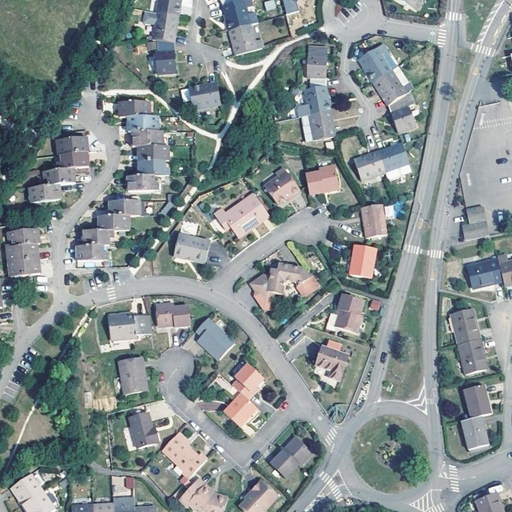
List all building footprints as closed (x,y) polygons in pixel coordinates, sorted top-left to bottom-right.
[(181,0),(159,0),(158,13),(179,16),(180,7),(181,0)] [(255,13),(248,15),(247,8),(253,7),(250,0),(244,0),(245,0),(239,2),(224,6),(228,23),(230,30),(251,25),(258,23),(255,13)] [(274,0),(271,0),(264,1),(265,10),(276,9),(274,0)] [(177,27),(179,16),(158,13),(148,11),(146,22),(156,24),(153,39),(159,40),(174,43),(174,42),(177,27)] [(251,25),(230,30),(237,55),(261,49),(264,48),(262,40),(255,42),(251,25)] [(176,62),(174,43),(159,40),(160,52),(156,52),(158,74),(177,73),(176,62)] [(327,86),(328,48),(311,47),(311,55),(309,55),(307,78),(311,78),(310,89),(327,86)] [(367,48),(360,52),(363,57),(370,53),(367,48)] [(377,49),(359,61),(368,74),(374,83),(392,72),(377,49)] [(392,72),(374,83),(380,92),(389,106),(407,94),(403,88),(392,72)] [(200,86),(190,88),(194,109),(222,104),(217,82),(200,86)] [(305,90),(307,104),(300,105),(298,107),(299,117),(302,117),(331,112),(330,103),(327,86),(310,89),(305,90)] [(302,95),(304,90),(297,87),(295,92),(302,95)] [(417,128),(410,108),(416,106),(411,92),(410,92),(407,94),(389,106),(395,123),(400,134),(417,128)] [(129,117),(146,117),(145,102),(119,103),(119,117),(129,117)] [(331,112),(302,117),(307,142),(335,137),(333,121),(331,112)] [(129,132),(133,132),(155,132),(155,117),(150,117),(146,117),(129,117),(129,126),(129,132)] [(139,147),(159,147),(159,132),(155,132),(133,132),(133,140),(133,147),(139,147)] [(61,140),(63,155),(88,152),(89,152),(88,137),(61,140)] [(379,153),(386,173),(388,180),(411,173),(409,165),(410,165),(403,144),(397,146),(392,148),(379,153)] [(139,154),(139,162),(165,162),(165,147),(163,147),(159,147),(139,147),(139,154)] [(74,168),(89,167),(89,160),(88,152),(63,155),(62,155),(63,161),(64,169),(74,168)] [(362,182),(386,173),(379,153),(355,161),(362,182)] [(140,177),(154,177),(166,177),(166,169),(165,162),(139,162),(140,170),(140,177)] [(306,175),(310,195),(324,193),(323,189),(339,186),(336,171),(333,167),(319,169),(320,172),(306,175)] [(60,185),(76,183),(75,175),(74,168),(64,169),(60,170),(48,171),(49,178),(50,186),(60,185)] [(300,193),(284,169),(276,175),(279,178),(265,189),(278,206),(286,200),(291,196),(292,198),(300,193)] [(140,177),(128,177),(128,188),(128,191),(154,191),(154,184),(154,177),(140,177)] [(34,188),(35,203),(61,200),(60,185),(50,186),(34,188)] [(238,240),(270,218),(254,195),(225,215),(222,210),(214,216),(226,232),(230,228),(238,240)] [(110,217),(125,216),(129,216),(136,216),(136,201),(110,202),(110,208),(110,217)] [(383,205),(362,209),(367,239),(388,235),(383,205)] [(464,226),(467,241),(490,236),(484,209),(469,212),(471,224),(464,226)] [(99,232),(109,232),(114,231),(125,231),(125,216),(110,217),(99,216),(99,232)] [(14,247),(38,245),(40,244),(38,229),(12,232),(13,240),(14,247)] [(83,247),(104,246),(110,246),(110,239),(109,232),(99,232),(83,232),(83,247)] [(194,259),(194,263),(205,266),(211,243),(180,236),(174,258),(185,261),(186,257),(194,259)] [(13,262),(39,259),(38,249),(38,245),(14,247),(11,247),(13,262)] [(83,247),(77,247),(78,262),(104,262),(104,254),(104,246),(83,247)] [(377,249),(356,246),(353,263),(350,275),(371,279),(377,249)] [(505,256),(497,258),(499,265),(506,263),(505,256)] [(15,277),(41,274),(40,267),(39,259),(13,262),(15,277)] [(503,283),(498,260),(468,267),(473,289),(483,286),(485,286),(485,287),(503,283)] [(511,261),(506,263),(499,265),(505,288),(511,285),(511,261)] [(271,272),(284,286),(284,282),(286,281),(295,282),(298,288),(304,297),(308,298),(319,290),(319,286),(313,277),(310,279),(304,269),(280,264),(270,271),(271,272)] [(284,286),(271,272),(270,277),(264,275),(262,277),(251,285),(258,295),(255,296),(264,310),(273,311),(275,301),(274,301),(276,294),(282,295),(284,286)] [(342,316),(341,315),(337,326),(358,333),(363,316),(361,315),(365,301),(343,294),(339,309),(343,311),(342,316)] [(379,310),(380,301),(371,300),(370,309),(379,310)] [(175,324),(175,326),(175,327),(191,326),(189,305),(174,307),(174,303),(157,305),(159,325),(175,324)] [(458,345),(481,339),(477,322),(475,322),(474,320),(472,310),(451,315),(458,345)] [(136,316),(133,313),(126,314),(127,318),(111,320),(113,341),(138,338),(137,335),(152,333),(150,316),(136,318),(136,316)] [(202,336),(201,337),(208,345),(211,347),(207,350),(218,361),(235,343),(215,324),(214,325),(208,319),(197,331),(202,336)] [(198,341),(207,350),(211,347),(208,345),(201,337),(198,341)] [(485,358),(481,341),(459,346),(466,376),(486,371),(484,361),(484,359),(485,358)] [(330,378),(340,381),(349,356),(323,347),(316,366),(332,372),(330,378)] [(142,375),(145,374),(143,358),(120,362),(125,395),(145,391),(143,379),(142,375)] [(256,390),(258,388),(265,380),(249,365),(236,379),(238,381),(233,386),(241,394),(249,401),(255,395),(253,393),(256,390)] [(464,392),(471,419),(491,414),(484,386),(464,392)] [(249,401),(241,394),(224,412),(240,426),(257,409),(249,401)] [(160,443),(158,433),(155,434),(153,428),(149,414),(130,419),(138,450),(160,443)] [(462,423),(469,451),(489,446),(485,431),(482,418),(462,423)] [(200,456),(189,445),(183,440),(186,437),(180,432),(163,450),(185,471),(183,472),(190,479),(208,459),(202,453),(200,456)] [(287,452),(299,440),(296,438),(285,450),(287,452)] [(314,454),(299,440),(287,452),(285,450),(272,464),(287,478),(299,465),(301,466),(314,454)] [(489,446),(469,451),(470,454),(490,449),(489,446)] [(43,493),(31,475),(12,488),(17,496),(24,506),(43,493)] [(133,488),(133,477),(112,477),(113,485),(126,485),(126,488),(133,488)] [(210,494),(212,491),(200,479),(180,500),(187,507),(189,505),(196,511),(197,509),(200,511),(223,511),(228,499),(218,495),(218,498),(215,497),(213,496),(210,494)] [(249,498),(247,500),(242,505),(243,509),(245,511),(261,511),(262,511),(264,511),(279,497),(262,481),(250,493),(252,495),(249,498)] [(52,511),(55,510),(43,493),(24,506),(28,511),(52,511)] [(479,511),(502,511),(503,510),(497,493),(482,499),(476,502),(479,511)]
